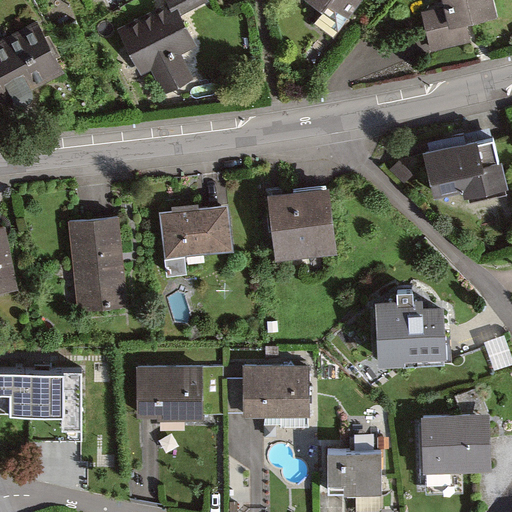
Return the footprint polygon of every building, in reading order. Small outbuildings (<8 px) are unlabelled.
[(159,0),(115,29),(157,94),(194,70),(182,51),(199,40),(180,12),(198,0),(159,0)] [(305,0),(344,25),(359,0),(305,0)] [(476,38),(470,18),(494,13),(490,0),(442,0),(443,3),(420,8),(431,50),(476,38)] [(0,104),(63,71),(32,14),(0,31),(0,104)] [(504,190),(492,130),(417,146),(425,187),(456,181),(460,199),(504,190)] [(329,185),(269,189),(274,256),(334,251),(329,185)] [(157,254),(228,250),(225,202),(154,206),(157,254)] [(126,301),(119,213),(69,216),(75,305),(126,301)] [(0,290),(14,288),(2,222),(0,222),(0,290)] [(375,361),(443,356),(438,295),(370,300),(375,361)] [(306,412),(305,360),(240,362),(242,414),(306,412)] [(203,362),(137,363),(137,415),(204,414),(203,362)] [(82,365),(0,365),(0,409),(62,409),(62,425),(83,425),(82,365)] [(419,468),(488,467),(486,413),(417,415),(419,468)] [(379,490),(381,448),(325,447),(324,489),(379,490)]
